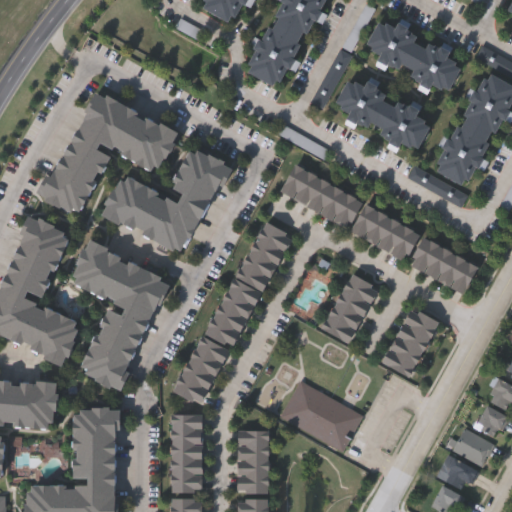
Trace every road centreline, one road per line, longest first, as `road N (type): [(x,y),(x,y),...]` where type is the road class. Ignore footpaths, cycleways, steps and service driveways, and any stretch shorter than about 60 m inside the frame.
road 1 (residential): [(220,511),(224,403),(321,235)]
road 2 (residential): [(378,511),(511,277)]
road 3 (residential): [(274,208),(484,328)]
